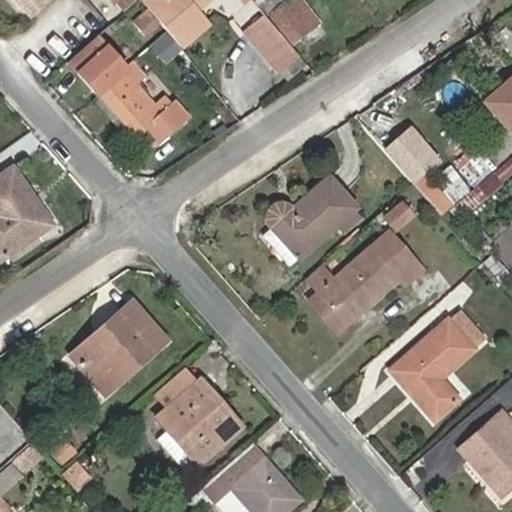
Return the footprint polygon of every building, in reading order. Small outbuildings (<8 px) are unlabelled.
[(16,0),(30,15),(46,0),(16,0)] [(116,0),(123,9),(132,0),(116,0)] [(196,12),(193,9),(203,0),(145,0),(143,2),(149,10),(161,24),(179,47),(206,24),(196,12)] [(196,12),(210,0),(203,0),(193,9),(196,12)] [(249,0),(251,1),(261,12),(264,16),(266,19),(272,14),(289,1),(288,0),(249,0)] [(315,26),(318,23),(299,0),(289,0),(289,1),(272,14),(293,43),(296,41),(315,26)] [(115,44),(124,54),(161,24),(149,10),(121,33),(124,37),(115,44)] [(298,55),(266,19),(264,16),(251,29),(256,35),(251,39),(279,72),(298,55)] [(296,41),(303,50),(322,35),(315,26),(296,41)] [(96,96),(99,94),(126,70),(96,36),(67,63),(96,96)] [(143,77),(132,64),(126,70),(99,94),(135,136),(143,130),(145,128),(154,140),(170,125),(161,114),(135,84),(143,77)] [(511,76),(484,102),(511,133),(511,140),(487,162),(496,172),(511,157),(511,76)] [(129,142),(135,136),(99,94),(96,96),(92,100),(129,142)] [(143,130),(157,147),(190,118),(175,101),(161,114),(170,125),(154,140),(145,128),(143,130)] [(410,121),(382,145),(413,181),(441,157),(410,121)] [(472,192),(481,202),(511,175),(511,157),(496,172),(472,192)] [(0,260),(45,230),(28,206),(34,201),(12,169),(0,177),(0,260)] [(443,218),(465,199),(443,176),(422,195),(443,218)] [(289,266),(334,226),(353,210),(328,180),(294,210),(280,207),(278,207),(274,209),(270,212),(269,215),(269,218),(268,221),(269,223),(272,228),(263,234),(289,266)] [(45,230),(52,225),(34,201),(28,206),(45,230)] [(334,226),(343,237),(362,220),(353,210),(334,226)] [(371,301),(396,278),(415,261),(390,230),(334,279),(318,293),(341,319),(367,296),(371,301)] [(396,278),(403,286),(422,269),(415,261),(396,278)] [(322,265),(306,280),(318,293),(334,279),(322,265)] [(313,297),(340,330),(371,301),(367,296),(341,319),(318,293),(313,297)] [(72,356),(104,393),(164,339),(132,302),(72,356)] [(457,397),(440,376),(482,338),(460,312),(450,320),(449,318),(390,371),(433,418),(457,397)] [(184,369),(154,394),(166,408),(196,383),(184,369)] [(155,418),(195,464),(239,426),(227,412),(223,415),(207,396),(212,393),(200,379),(196,383),(166,408),(155,418)] [(227,412),(212,393),(207,396),(223,415),(227,412)] [(511,423),(502,412),(460,450),(484,477),(489,473),(505,491),(511,485),(511,423)] [(281,511),(284,510),(298,498),(252,444),(200,491),(212,506),(219,506),(223,511),(281,511)] [(0,511),(0,495),(14,483),(4,471),(0,474),(0,511)] [(500,495),(505,491),(489,473),(484,477),(500,495)]
